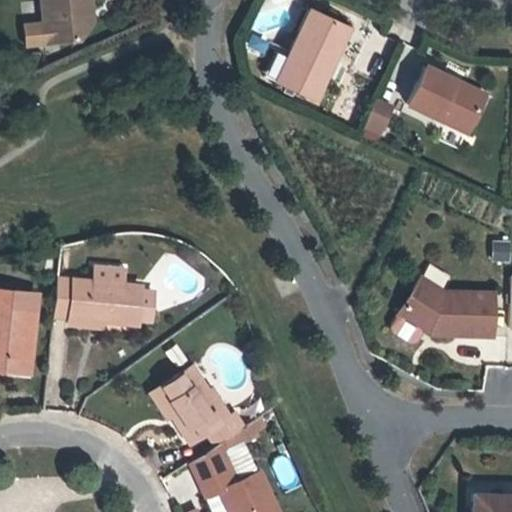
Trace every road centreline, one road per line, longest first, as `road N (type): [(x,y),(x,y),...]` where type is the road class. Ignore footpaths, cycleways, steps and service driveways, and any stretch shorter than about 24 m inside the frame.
road 1 (residential): [(214,0),(215,91),(371,416)]
road 2 (residential): [(0,438),(68,436),(117,460),(152,511)]
road 3 (residential): [(371,416),(511,419)]
road 4 (residential): [(396,0),(455,24),(511,27)]
